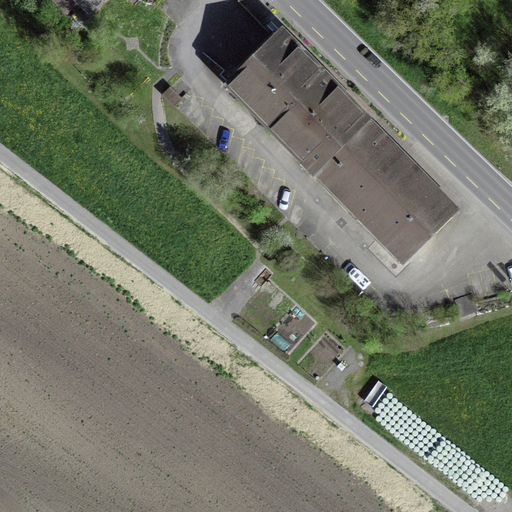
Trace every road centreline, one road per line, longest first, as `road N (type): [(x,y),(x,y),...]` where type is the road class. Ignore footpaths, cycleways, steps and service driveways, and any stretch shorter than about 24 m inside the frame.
road 1 (track): [(465,511),(0,156)]
road 2 (primary): [(511,205),(298,0)]
